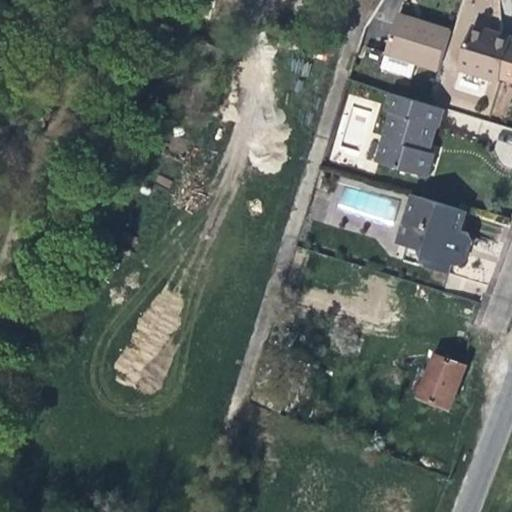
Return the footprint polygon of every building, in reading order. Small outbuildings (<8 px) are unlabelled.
[(439,72),(452,31),(418,20),(399,14),(386,54),(439,72)] [(498,85),(500,80),(511,45),(511,41),(511,39),(499,35),(474,26),(458,73),(498,85)] [(198,112),(223,53),(203,44),(177,103),(198,112)] [(511,44),(511,45),(500,80),(511,83),(511,44)] [(440,110),(428,106),(390,94),(383,113),(390,115),(374,164),(422,179),(431,154),(423,151),(426,143),(431,128),(434,130),(440,110)] [(455,208),(412,194),(396,242),(407,245),(417,248),(427,268),(445,274),(448,265),(452,266),(463,261),(458,252),(453,250),(454,244),(459,246),(470,241),(465,232),(455,229),(449,227),(455,208)] [(462,210),(455,208),(449,227),(455,229),(462,210)] [(458,252),(463,261),(466,254),(470,241),(459,246),(454,244),(453,250),(458,252)] [(402,260),(427,268),(417,248),(407,245),(402,260)] [(419,397),(440,405),(456,363),(435,355),(419,397)] [(464,366),(456,363),(440,405),(448,408),(464,366)]
